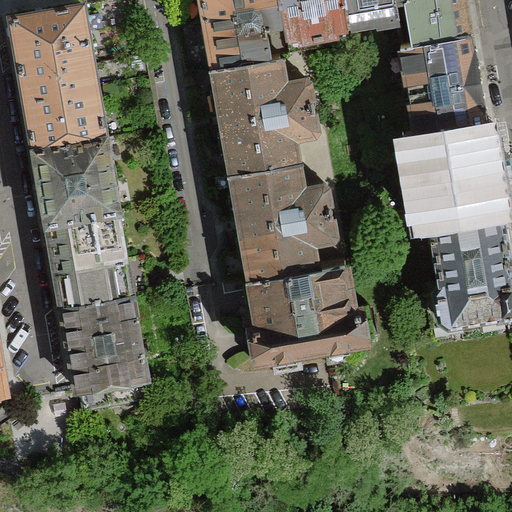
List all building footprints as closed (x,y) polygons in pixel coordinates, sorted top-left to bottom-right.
[(285,23),(280,0),(203,0),(207,19),(216,67),(271,57),(266,26),(285,23)] [(351,25),(346,0),(280,0),(285,23),(287,36),(301,34),(303,39),(337,33),(337,27),(351,25)] [(397,0),(346,0),(351,25),(380,20),(381,22),(397,19),(400,15),(397,0)] [(407,0),(410,13),(415,41),(471,31),(465,0),(407,0)] [(84,4),(13,16),(36,148),(107,136),(95,63),(84,4)] [(418,137),(486,125),(471,31),(415,41),(401,43),(407,77),(432,73),(436,98),(412,103),(418,137)] [(280,55),(271,57),(216,67),(223,113),(225,126),(233,172),(299,160),(294,133),(315,130),(317,127),(309,81),(305,78),(285,82),(280,55)] [(432,73),(407,77),(412,103),(436,98),(432,73)] [(432,219),(501,207),(486,125),(418,137),(420,148),(412,150),(423,207),(430,206),(432,219)] [(120,208),(107,136),(36,148),(48,220),(120,208)] [(304,186),(299,160),(233,172),(242,217),(244,230),(252,276),(317,265),(312,239),(333,234),(336,231),(327,185),(324,183),(304,186)] [(511,312),(511,263),(501,207),(432,219),(443,281),(425,284),(432,326),(511,312)] [(128,255),(120,208),(48,220),(62,304),(134,293),(128,255)] [(346,259),(317,265),(252,276),(257,305),(260,323),(247,325),(252,357),(274,353),(299,349),(327,345),(352,340),(374,336),(368,304),(355,306),(346,259)] [(149,377),(134,293),(62,304),(78,389),(149,377)] [(352,340),(327,345),(330,361),(355,358),(352,340)] [(302,367),(299,349),(274,353),(277,371),(302,367)]
